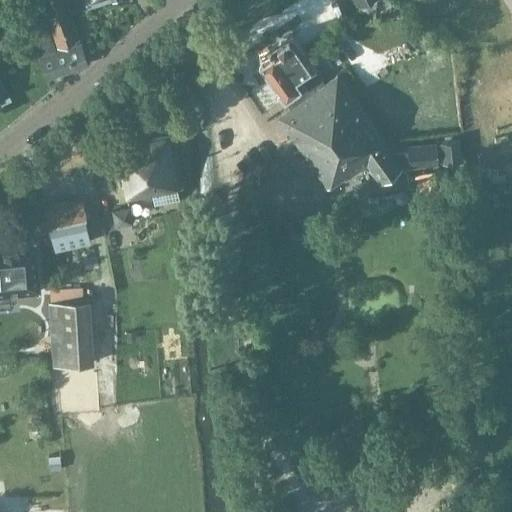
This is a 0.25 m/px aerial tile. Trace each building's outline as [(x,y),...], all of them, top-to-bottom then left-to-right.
[(41,0),(57,46),(78,38),(65,0),(41,0)] [(443,0),(451,43),(487,37),(486,29),(468,32),(462,0),(443,0)] [(87,64),(80,43),(55,50),(47,29),(33,35),(40,56),(39,56),(45,74),(55,71),(56,74),(87,64)] [(442,54),(424,34),(415,43),(432,63),(442,54)] [(266,76),(288,108),(325,83),(293,36),(288,36),(280,42),(278,46),(260,59),(258,64),(259,66),(252,71),(259,81),(266,76)] [(0,101),(9,97),(0,80),(0,46),(5,44),(3,40),(0,40),(0,37),(0,101)] [(277,116),(327,186),(343,175),(345,178),(366,163),(380,183),(401,167),(337,75),(325,83),(288,108),(277,116)] [(127,199),(151,194),(154,206),(179,201),(176,188),(182,187),(172,133),(113,145),(121,185),(124,184),(127,199)] [(461,161),(459,140),(440,142),(442,163),(461,161)] [(437,166),(435,143),(406,146),(408,169),(437,166)] [(88,228),(83,201),(44,209),(50,236),(88,228)] [(112,210),(116,226),(131,222),(128,207),(112,210)] [(0,295),(39,292),(35,241),(0,244),(0,295)] [(93,363),(89,300),(47,303),(51,366),(93,363)]
